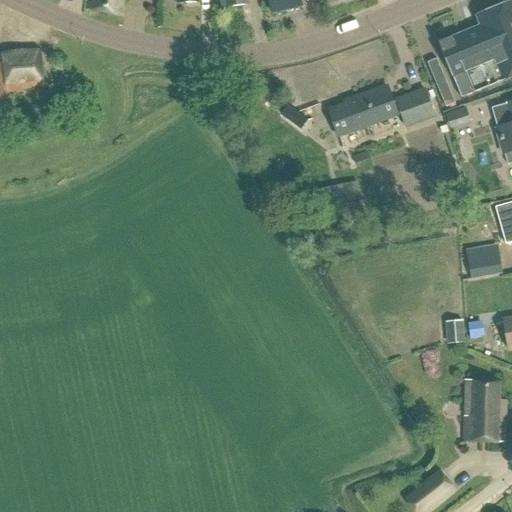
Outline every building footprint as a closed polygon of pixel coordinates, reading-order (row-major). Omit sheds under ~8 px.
[(121,17),(123,0),(97,0),(97,3),(89,4),(88,10),(121,17)] [(221,0),(223,7),(227,6),(227,8),(249,5),(248,0),(221,0)] [(300,0),(268,0),(273,15),(303,7),(300,0)] [(440,44),(462,99),(511,78),(511,2),(496,9),(477,17),(481,27),(462,35),(454,38),(440,44)] [(0,120),(5,120),(2,93),(6,93),(6,94),(45,87),(42,53),(1,57),(1,58),(2,58),(3,65),(0,65),(0,120)] [(432,75),(442,71),(437,60),(427,64),(432,75)] [(446,82),(442,71),(432,75),(437,86),(446,82)] [(441,97),(451,93),(446,82),(437,86),(441,97)] [(397,116),(387,88),(351,101),(352,104),(330,112),(339,137),(397,116)] [(426,92),(397,102),(406,128),(435,118),(426,92)] [(451,93),(441,97),(446,109),(456,104),(451,93)] [(511,103),(492,109),(498,129),(508,166),(511,165),(511,103)] [(449,116),(454,130),(473,124),(469,109),(449,116)] [(511,203),(496,208),(502,232),(506,246),(511,244),(511,203)] [(472,280),(504,275),(501,258),(469,263),(472,280)] [(469,317),(455,318),(457,341),(472,340),(469,317)] [(506,341),(511,339),(511,317),(502,319),(506,341)] [(501,384),(466,382),(465,443),(505,444),(507,402),(500,401),(501,384)] [(439,470),(404,498),(414,511),(432,511),(457,492),(439,470)]
